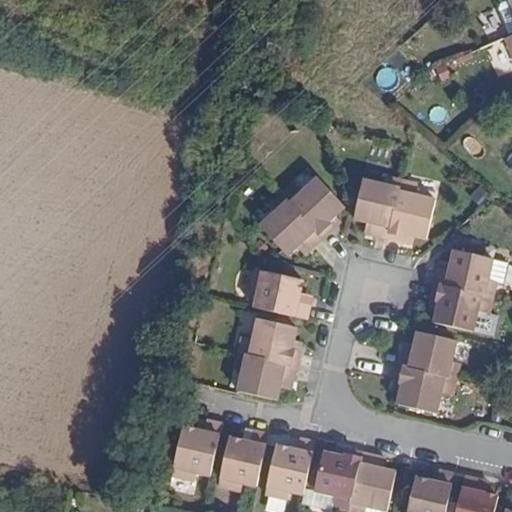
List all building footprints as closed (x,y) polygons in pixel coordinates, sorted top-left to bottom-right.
[(26,41),(31,30),(21,25),(15,36),(26,41)] [(17,53),(22,43),(6,35),(0,46),(17,55),(17,53)] [(61,61),(22,43),(17,53),(56,71),(56,70),(109,96),(113,88),(115,89),(122,76),(40,35),(34,46),(62,60),(61,61)] [(294,184),(283,195),(323,238),(334,228),(329,222),(335,217),(345,207),(318,178),(302,192),(294,184)] [(389,239),(402,181),(386,178),(384,185),(364,181),(355,220),(368,223),(376,225),(374,235),(389,239)] [(418,185),(402,181),(389,239),(404,242),(406,235),(413,236),(414,237),(427,240),(436,201),(415,196),(418,185)] [(323,238),(283,195),(270,206),(276,212),(261,226),(288,255),(297,247),(304,241),(311,249),(323,238)] [(340,222),(335,217),(329,222),(334,228),(340,222)] [(376,225),(368,223),(365,232),(374,235),(376,225)] [(411,243),(413,236),(406,235),(404,242),(411,243)] [(304,241),(297,247),(303,254),(311,249),(304,241)] [(439,270),(436,285),(493,299),(497,282),(503,284),(508,263),(454,251),(451,264),(449,272),(439,270)] [(441,262),(439,270),(449,272),(451,264),(441,262)] [(257,293),(254,308),(307,320),(310,304),(300,301),(303,281),(254,271),(250,292),(257,293)] [(493,299),(436,285),(432,300),(440,302),(438,311),(435,323),(474,332),(478,312),(489,314),(493,299)] [(440,302),(432,300),(431,308),(438,311),(440,302)] [(239,353),(297,367),(300,351),(293,349),(295,341),(297,328),(259,319),(254,340),(243,337),(239,353)] [(400,367),(457,380),(461,364),(453,362),(457,341),(418,332),(416,345),(414,354),(403,351),(400,367)] [(293,349),(300,351),(301,342),(295,341),(293,349)] [(414,354),(416,345),(406,343),(403,351),(414,354)] [(293,382),(297,367),(239,353),(235,369),(243,371),(238,392),(277,401),(281,388),(282,379),(293,382)] [(454,396),(457,380),(400,367),(397,382),(404,384),(402,392),(399,405),(438,414),(442,394),(454,396)] [(291,390),(293,382),(282,379),(281,388),(291,390)] [(395,390),(402,392),(404,384),(397,382),(395,390)] [(197,473),(211,476),(223,424),(207,421),(204,432),(196,431),(184,428),(173,476),(195,481),(197,473)] [(244,483),(257,487),(269,435),(254,431),(251,443),(243,442),(230,439),(219,487),(242,492),(244,483)] [(290,492),(304,495),(316,443),(300,440),(298,451),(290,450),(277,447),(266,495),(288,500),(290,492)] [(338,448),(337,456),(346,457),(348,450),(338,448)] [(334,508),(349,511),(362,454),(348,450),(346,457),(337,456),(325,453),(315,492),(336,496),(334,508)] [(362,454),(349,511),(351,511),(387,511),(388,511),(397,473),(384,470),(375,468),(378,457),(362,454)] [(378,457),(375,468),(384,470),(386,459),(378,457)] [(446,511),(455,475),(440,471),(437,484),(429,481),(416,478),(408,511),(446,511)] [(495,511),(499,497),(486,494),(478,492),(481,481),(465,477),(456,511),(495,511)]
